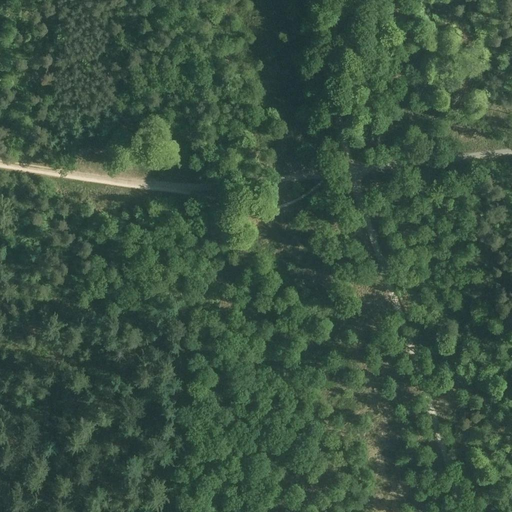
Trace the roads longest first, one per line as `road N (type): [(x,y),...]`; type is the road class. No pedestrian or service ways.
road 1 (track): [(466,511),(352,170)]
road 2 (track): [(351,170),(189,186),(0,159)]
road 3 (track): [(351,170),(311,0)]
road 4 (track): [(352,170),(511,153)]
